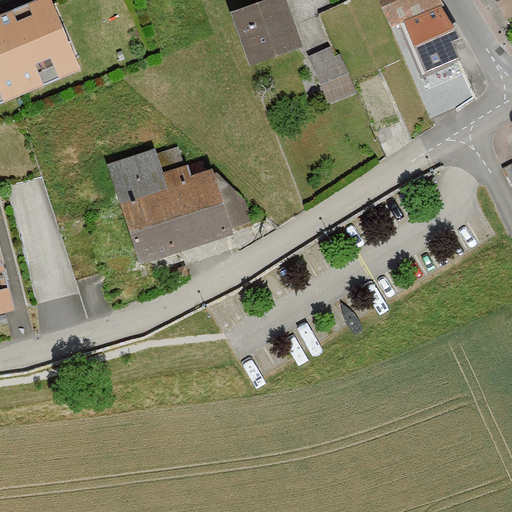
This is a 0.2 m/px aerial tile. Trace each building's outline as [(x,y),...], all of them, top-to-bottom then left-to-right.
[(275,0),(231,16),(250,70),(304,51),(285,0),(275,0)] [(425,78),(462,63),(441,11),(437,13),(432,0),(377,0),(394,40),(401,37),(416,75),(423,73),(425,78)] [(511,0),(495,0),(505,21),(511,17),(511,0)] [(0,90),(73,60),(50,4),(0,24),(0,90)] [(325,102),(352,90),(332,48),(305,61),(325,102)] [(113,159),(123,190),(117,192),(138,258),(234,228),(213,162),(176,173),(165,141),(113,159)] [(0,312),(14,309),(0,256),(0,312)]
